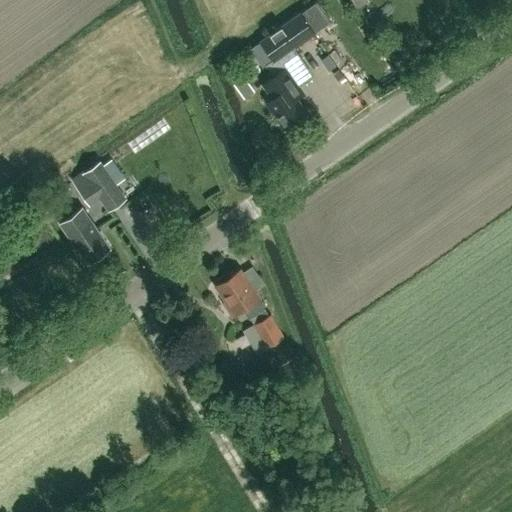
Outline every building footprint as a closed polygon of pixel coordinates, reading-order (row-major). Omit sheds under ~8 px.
[(272,60),(265,65),(272,76),(261,84),(271,98),(265,103),(282,129),(306,113),(296,98),(303,93),(285,68),(300,57),(293,48),(331,22),(317,1),(259,41),(272,60)] [(242,74),(232,82),(244,98),(254,91),(242,74)] [(100,160),(83,172),(82,171),(69,179),(88,206),(98,199),(107,212),(126,199),(100,160)] [(91,221),(80,207),(59,222),(87,263),(109,248),(91,221)] [(238,271),(215,286),(226,302),(222,304),(230,316),(241,309),(249,319),(250,318),(264,309),(253,292),(240,274),(238,271)] [(253,324),(251,325),(259,338),(250,344),(256,354),(268,347),(278,365),(290,358),(280,339),(283,337),(270,314),(268,315),(253,324)]
